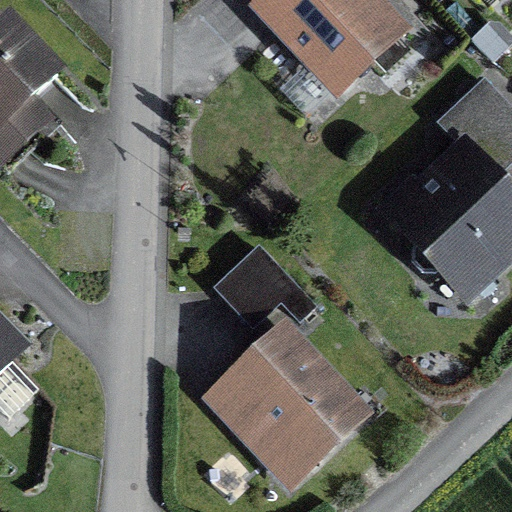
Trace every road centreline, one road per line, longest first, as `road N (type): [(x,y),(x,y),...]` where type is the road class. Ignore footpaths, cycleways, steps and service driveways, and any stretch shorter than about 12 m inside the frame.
road 1 (residential): [(133,511),(147,0)]
road 2 (residential): [(399,511),(511,406)]
